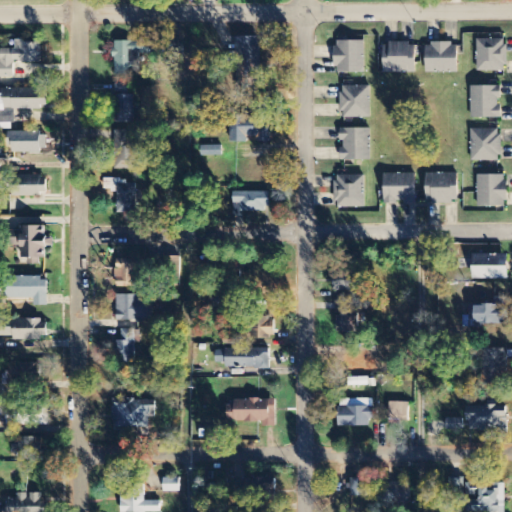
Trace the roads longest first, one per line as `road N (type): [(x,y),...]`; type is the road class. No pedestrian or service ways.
road 1 (residential): [(511,11),(0,14)]
road 2 (residential): [(77,511),(79,0)]
road 3 (residential): [(304,511),(304,0)]
road 4 (residential): [(511,454),(78,454)]
road 5 (residential): [(511,232),(79,234)]
